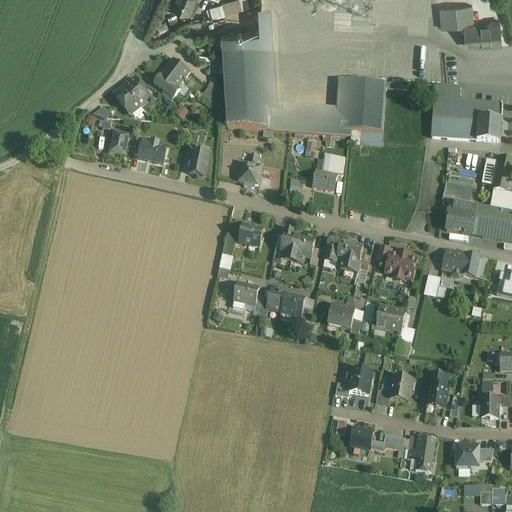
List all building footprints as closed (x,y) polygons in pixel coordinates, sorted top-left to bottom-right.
[(194,0),(176,0),(173,8),(189,15),(194,0)] [(249,0),(235,0),(207,6),(210,18),(251,9),(249,0)] [(472,2),(439,6),(440,9),(442,29),(466,27),(466,26),(474,25),(472,2)] [(262,32),(222,35),(224,65),(228,129),(267,132),(268,132),(267,108),(278,104),(272,6),(260,7),(262,32)] [(166,23),(158,27),(159,29),(153,32),(155,37),(169,31),(166,23)] [(474,25),(466,26),(466,27),(467,47),(492,45),(492,47),(502,47),(500,23),(474,25)] [(222,30),(208,34),(210,64),(224,65),(222,35),(222,30)] [(173,61),(155,85),(175,100),(181,92),(179,91),(191,74),(173,61)] [(136,81),(126,88),(141,108),(151,100),(146,94),(136,81)] [(387,84),(339,81),(336,109),(343,132),(352,133),(383,135),(387,84)] [(436,87),(427,86),(427,85),(394,83),(393,90),(420,92),(420,101),(435,102),(436,87)] [(494,91),(436,87),(435,102),(433,139),(500,144),(503,106),(493,105),(494,91)] [(141,108),(126,88),(115,96),(130,116),(141,108)] [(214,94),(208,89),(202,97),(208,102),(214,94)] [(159,100),(151,90),(146,94),(151,100),(154,104),(159,100)] [(214,94),(208,102),(211,104),(217,96),(214,94)] [(278,104),(267,108),(268,132),(270,132),(348,138),(351,139),(352,139),(352,133),(343,132),(336,109),(278,104)] [(107,107),(99,112),(104,121),(112,116),(107,107)] [(184,107),(178,114),(184,119),(190,112),(184,107)] [(129,137),(114,133),(109,154),(125,157),(129,137)] [(383,135),(352,133),(352,139),(351,139),(351,146),(383,148),(383,135)] [(143,156),(142,161),(170,167),(174,149),(164,147),(165,144),(140,138),(136,154),(143,156)] [(316,145),(309,143),(307,151),(315,153),(316,145)] [(207,155),(194,152),(193,159),(205,161),(207,155)] [(346,160),(327,156),(325,157),(324,162),(322,172),(317,171),(314,189),(334,193),(338,177),(343,178),(346,160)] [(511,171),(511,161),(485,156),(482,166),(477,165),(475,173),(473,184),(494,188),(494,191),(508,193),(511,171)] [(205,161),(193,159),(189,176),(204,180),(208,162),(205,161)] [(261,170),(244,166),(240,184),(245,185),(244,189),(254,191),(255,187),(257,188),(261,170)] [(475,173),(467,171),(465,183),(473,184),(475,173)] [(294,179),(291,196),(301,198),(303,181),(294,179)] [(478,208),(451,203),(449,214),(447,220),(449,220),(446,232),(473,237),(478,208)] [(511,213),(492,210),(479,208),(478,208),(473,237),(511,244),(511,213)] [(244,223),(237,222),(233,237),(237,238),(240,239),(243,226),(244,223)] [(243,226),(240,239),(239,245),(246,246),(247,245),(260,248),(260,249),(261,249),(264,231),(255,228),(255,229),(243,226)] [(316,242),(293,237),(294,233),(287,231),(282,253),(283,253),(281,261),(302,266),(304,259),(311,261),(312,261),(314,250),(316,242)] [(233,237),(228,236),(223,257),(233,259),(237,238),(233,237)] [(342,243),(330,241),(325,262),(337,265),(338,262),(337,262),(342,243)] [(364,249),(342,243),(337,262),(338,262),(345,263),(343,269),(342,269),(342,271),(341,271),(358,275),(364,249)] [(392,251),(380,249),(376,262),(388,265),(390,255),(391,255),(392,251)] [(321,251),(314,250),(312,261),(311,261),(310,266),(315,268),(317,268),(321,251)] [(467,255),(448,251),(444,270),(462,274),(462,275),(477,278),(481,257),(467,254),(467,255)] [(400,255),(400,257),(391,255),(390,255),(388,265),(386,275),(394,277),(397,281),(400,282),(405,279),(413,281),(418,261),(408,259),(409,257),(400,255)] [(233,259),(223,257),(220,270),(230,272),(233,259)] [(440,278),(434,277),(432,288),(437,289),(438,289),(439,286),(440,278)] [(260,290),(238,285),(234,303),(235,303),(235,302),(256,307),(258,298),(260,290)] [(445,287),(439,286),(438,289),(437,289),(435,300),(443,302),(445,287)] [(382,298),(390,299),(391,292),(383,291),(382,298)] [(286,296),(272,293),(270,300),(268,311),(269,311),(282,314),(286,296)] [(307,301),(286,296),(282,314),(302,319),(307,301)] [(265,299),(258,298),(256,307),(254,314),(261,316),(265,299)] [(265,299),(261,316),(267,318),(269,311),(268,311),(270,300),(265,299)] [(356,312),(333,307),(329,326),(330,324),(342,327),(342,329),(352,331),(356,312)] [(482,318),(483,309),(475,307),(473,316),(482,318)] [(406,314),(381,308),(376,330),(386,332),(386,330),(402,333),(406,314)] [(217,313),(215,320),(223,322),(225,315),(217,313)] [(364,323),(362,332),(369,333),(371,324),(364,323)] [(409,361),(416,329),(403,327),(397,358),(409,361)] [(511,355),(501,355),(501,372),(511,372),(511,355)] [(353,369),(349,393),(368,396),(372,373),(353,369)] [(448,378),(431,375),(429,386),(431,386),(446,389),(448,378)] [(414,380),(394,377),(390,401),(409,404),(414,380)] [(392,384),(381,382),(378,403),(389,404),(392,384)] [(494,382),(484,382),(483,398),(488,399),(489,391),(493,392),(494,382)] [(446,389),(431,386),(427,407),(445,411),(449,389),(446,389)] [(511,407),(511,395),(503,395),(503,407),(511,407)] [(483,398),(482,398),(481,420),(498,420),(499,407),(503,407),(503,399),(488,399),(483,398)] [(453,404),(450,417),(458,419),(461,406),(460,406),(453,404)] [(363,432),(355,430),(351,447),(371,450),(373,442),(374,434),(373,434),(363,432)] [(399,438),(386,436),(384,444),(383,449),(386,449),(396,451),(399,438)] [(437,441),(410,437),(406,460),(416,462),(415,472),(431,475),(437,441)] [(384,444),(373,442),(371,450),(385,453),(386,449),(383,449),(384,444)] [(461,470),(484,470),(484,446),(461,446),(461,470)] [(486,450),(486,463),(496,463),(496,450),(486,450)] [(478,487),(464,488),(465,498),(479,498),(478,487)] [(505,511),(506,492),(494,491),(493,511),(505,511)] [(481,493),(481,505),(492,505),(493,493),(481,493)]
